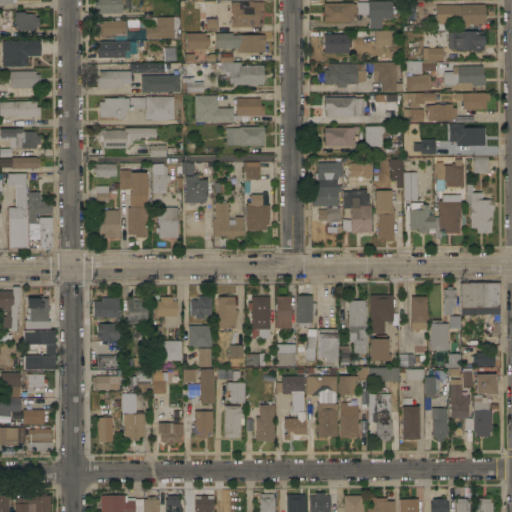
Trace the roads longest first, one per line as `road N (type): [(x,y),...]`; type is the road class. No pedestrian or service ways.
road 1 (residential): [(75,511),(70,0)]
road 2 (residential): [(0,473),(511,471)]
road 3 (residential): [(0,272),(293,271)]
road 4 (residential): [(293,271),(293,0)]
road 5 (residential): [(293,271),(511,270)]
